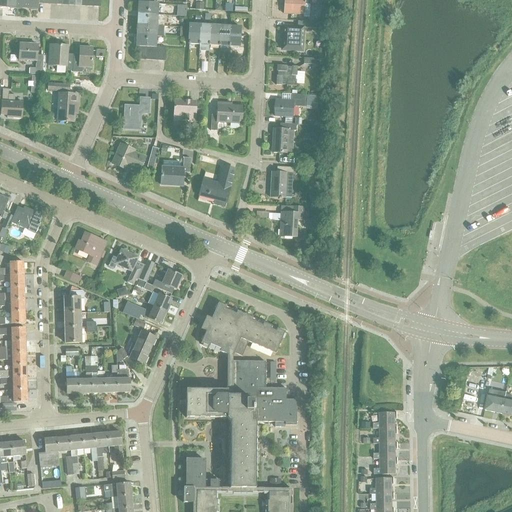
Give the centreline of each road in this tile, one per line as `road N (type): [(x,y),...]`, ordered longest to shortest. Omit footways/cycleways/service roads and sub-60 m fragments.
road 1 (tertiary): [(433,329),(216,243)]
road 2 (residential): [(44,419),(42,266),(67,207)]
road 3 (residential): [(511,62),(474,136),(448,256)]
road 4 (tertiary): [(216,243),(71,179)]
road 5 (residential): [(142,411),(206,267)]
road 6 (residential): [(250,162),(159,137),(161,79)]
road 7 (residential): [(206,267),(67,207)]
